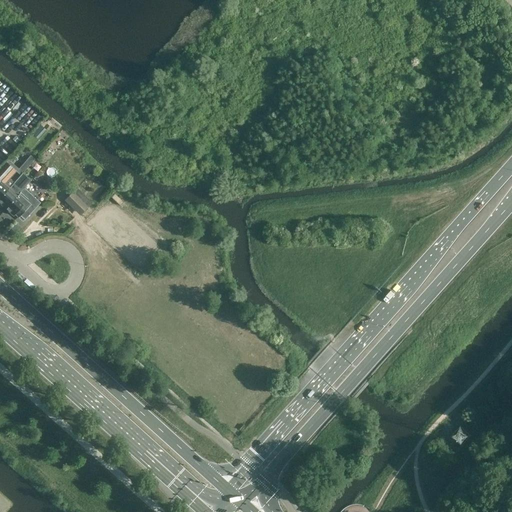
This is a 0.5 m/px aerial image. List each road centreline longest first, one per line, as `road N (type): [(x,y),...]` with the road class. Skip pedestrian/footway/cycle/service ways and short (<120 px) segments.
road 1 (primary): [(511,164),(223,486)]
road 2 (primary): [(242,504),(511,203)]
road 3 (trunk): [(223,486),(0,285)]
road 4 (trunk): [(0,328),(204,511)]
road 5 (unclassified): [(7,259),(50,246),(69,251),(76,275),(56,293)]
